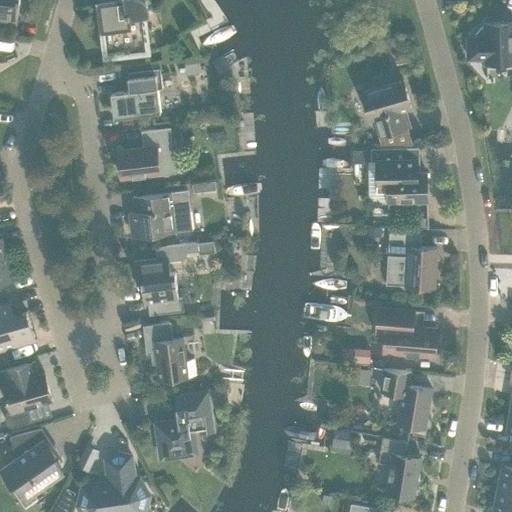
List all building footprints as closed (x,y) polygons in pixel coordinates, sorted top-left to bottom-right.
[(0,0),(0,18),(17,21),(19,2),(15,1),(15,0),(0,0)] [(106,55),(147,50),(142,10),(147,9),(147,7),(147,6),(145,3),(144,1),(143,0),(116,0),(100,2),(106,55)] [(511,21),(484,23),(485,37),(467,37),(468,58),(486,58),(486,63),(511,61),(511,21)] [(406,48),(394,50),(396,63),(408,62),(406,48)] [(185,75),(199,73),(198,59),(184,61),(185,75)] [(122,115),(160,111),(158,88),(162,87),(159,61),(126,65),(129,90),(111,92),(113,112),(114,116),(122,115)] [(403,80),(362,91),(369,119),(374,118),(379,135),(384,134),(387,145),(412,145),(406,127),(401,110),(411,107),(403,80)] [(143,146),(117,149),(121,178),(160,173),(174,171),(173,157),(172,152),(171,143),(169,126),(141,129),(143,146)] [(412,146),(370,146),(370,159),(376,159),(376,174),(377,188),(380,192),(388,192),(388,202),(401,201),(403,204),(411,204),(413,201),(427,201),(427,172),(419,172),(419,158),(412,158),(412,146)] [(353,162),(369,162),(368,148),(352,149),(353,162)] [(193,183),(192,183),(192,188),(193,192),(201,191),(202,191),(201,182),(200,182),(193,183)] [(135,210),(129,211),(132,236),(175,231),(192,229),(189,210),(187,189),(141,195),(134,195),(135,210)] [(427,217),(414,217),(414,226),(428,226),(427,217)] [(376,235),(376,225),(363,225),(363,235),(376,235)] [(388,255),(387,280),(406,281),(405,284),(434,286),(436,247),(420,246),(421,233),(389,232),(388,255)] [(0,295),(1,295),(0,293),(0,282),(13,279),(1,237),(0,237),(0,295)] [(170,272),(168,260),(180,259),(183,257),(186,254),(186,251),(198,250),(197,241),(155,246),(156,258),(135,260),(137,279),(141,279),(144,301),(148,300),(150,314),(184,310),(182,296),(178,296),(175,271),(170,272)] [(14,315),(10,302),(0,304),(0,349),(30,341),(30,340),(35,339),(34,335),(27,311),(14,315)] [(378,306),(376,332),(385,333),(383,352),(435,356),(437,327),(413,325),(414,309),(378,306)] [(172,338),(170,321),(143,325),(146,353),(156,352),(159,379),(196,375),(196,373),(194,358),(186,359),(183,336),(172,338)] [(358,347),(357,363),(369,364),(370,348),(358,347)] [(31,376),(27,362),(0,369),(0,386),(3,385),(11,411),(7,413),(4,416),(7,424),(11,426),(28,422),(30,418),(27,407),(52,400),(44,372),(31,376)] [(369,383),(371,368),(349,366),(348,381),(369,383)] [(425,427),(432,388),(409,384),(411,372),(383,367),(380,389),(402,393),(397,422),(425,427)] [(227,388),(214,390),(216,402),(229,400),(227,388)] [(197,452),(193,429),(213,425),(214,431),(215,431),(209,391),(174,397),(178,421),(170,422),(169,420),(155,422),(161,458),(197,452)] [(24,502),(29,499),(27,496),(63,472),(55,460),(58,458),(44,438),(41,427),(10,436),(16,457),(1,468),(24,502)] [(414,495),(420,456),(406,454),(408,440),(382,436),(378,461),(390,462),(386,491),(414,495)] [(88,471),(99,449),(87,443),(76,465),(88,471)] [(135,479),(131,454),(118,451),(105,458),(109,482),(96,484),(92,483),(88,485),(84,486),(80,504),(84,511),(140,511),(143,511),(147,494),(138,478),(135,479)] [(497,487),(511,490),(511,465),(502,464),(497,487)] [(511,511),(511,490),(497,487),(492,511),(497,511),(511,511)] [(322,494),(321,503),(330,504),(332,495),(322,494)] [(387,511),(388,509),(351,502),(349,511),(387,511)]
